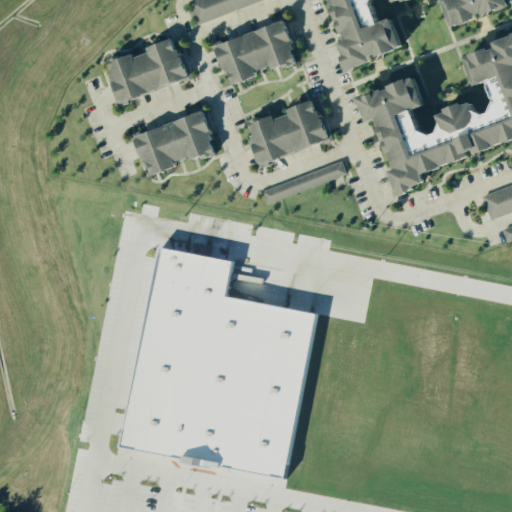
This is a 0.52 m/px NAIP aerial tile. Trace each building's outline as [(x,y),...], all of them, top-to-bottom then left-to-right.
[(193,0),(191,1),(199,25),(272,0),(193,0)] [(511,0),(340,0),(356,43),(345,47),(347,54),(353,52),(360,70),(415,50),(404,20),(379,28),(368,0),(410,0),(416,2),(421,0),(454,0),(465,28),(511,11),(511,0)] [(223,47),(238,87),(265,77),(263,72),(278,66),(280,72),(305,62),(290,21),(223,47)] [(113,62),(126,103),(194,81),(181,39),(153,49),(154,54),(140,58),(138,54),(113,62)] [(410,195),(439,188),(434,170),(511,150),(511,44),(476,54),(484,86),(511,78),(511,82),(504,82),(506,89),(511,88),(511,107),(492,113),(487,113),(484,103),(458,109),(458,114),(444,118),(443,129),(432,132),(427,110),(434,108),(428,81),(371,95),(378,123),(391,120),(410,195)] [(266,166),(336,142),(322,101),(293,111),(295,115),(281,120),(279,116),(252,125),(266,166)] [(143,134),(155,177),(183,170),(181,162),(197,158),(198,162),(223,155),(212,115),(143,134)] [(264,191),(269,205),(350,177),(345,164),(264,191)] [(511,186),(484,196),(492,220),(511,213),(511,186)] [(286,478),(122,447),(160,248),(234,262),(227,297),(317,315),(286,478)]
